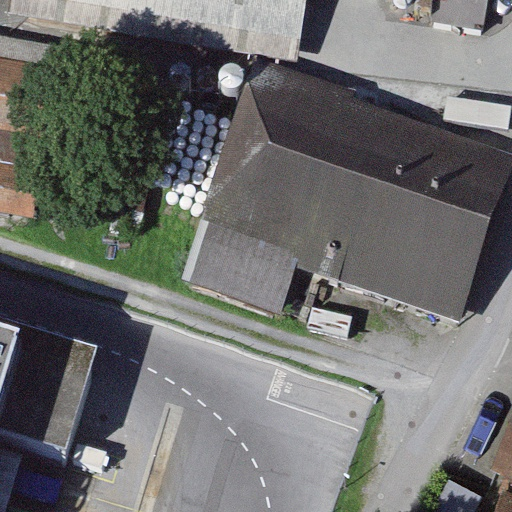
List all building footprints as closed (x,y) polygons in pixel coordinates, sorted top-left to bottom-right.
[(14,0),(11,29),(303,70),(313,0),(14,0)] [(0,120),(6,122),(17,65),(0,62),(0,120)] [(478,316),(511,164),(511,130),(243,71),(195,285),(293,307),(300,276),(478,316)] [(0,511),(23,511),(63,381),(0,361),(0,511)] [(511,511),(511,442),(488,511),(511,511)]
